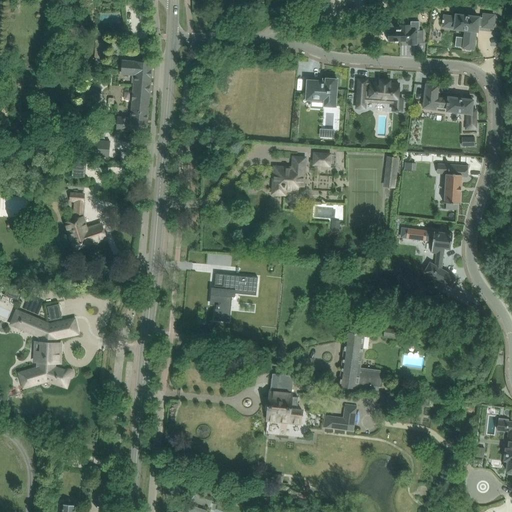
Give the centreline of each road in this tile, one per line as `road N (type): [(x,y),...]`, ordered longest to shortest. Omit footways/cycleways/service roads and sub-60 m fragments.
road 1 (residential): [(264,38),(339,57),(467,66),(490,83),(495,150),(470,249),(476,276),(511,338)]
road 2 (tertiary): [(142,391),(172,37)]
road 3 (unclassified): [(407,0),(285,21),(264,38)]
road 4 (unclassified): [(150,511),(161,396),(142,391)]
road 5 (tertiary): [(131,511),(142,391)]
